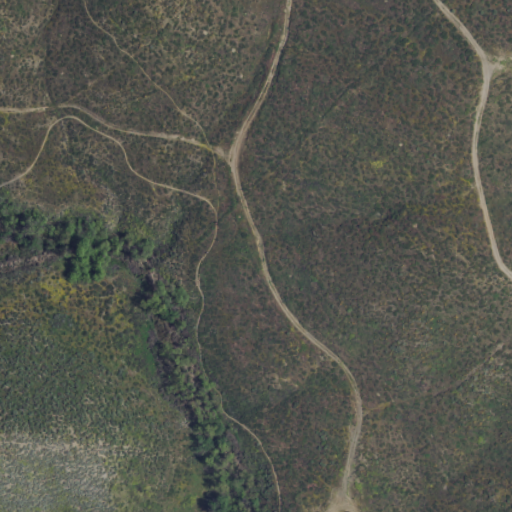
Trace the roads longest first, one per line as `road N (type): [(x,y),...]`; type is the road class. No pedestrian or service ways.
road 1 (track): [(374,511),(362,497),(361,467),(373,392),(363,365),(292,296),(248,163),(247,143),(295,43),(304,0)]
road 2 (track): [(511,281),(493,254),(472,164),(484,80),(480,51),(436,0)]
